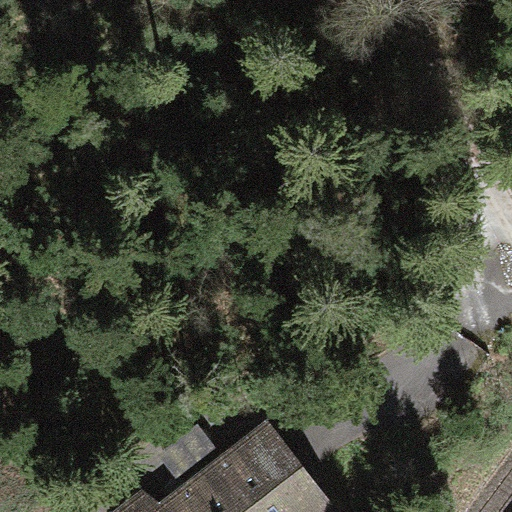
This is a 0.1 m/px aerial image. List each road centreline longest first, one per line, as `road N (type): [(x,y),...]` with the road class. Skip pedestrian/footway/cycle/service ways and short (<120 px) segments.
road 1 (track): [(230,419),(511,356)]
road 2 (track): [(511,213),(393,0)]
